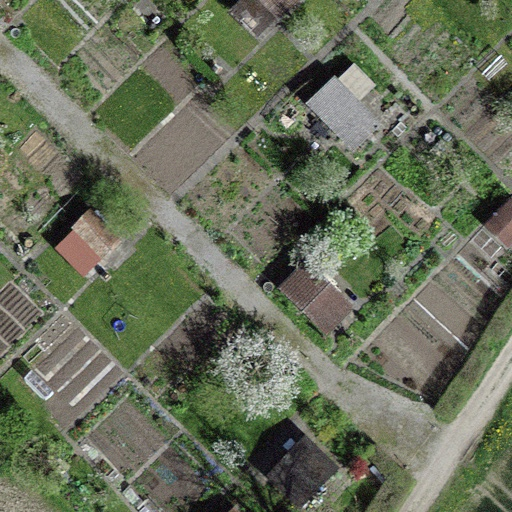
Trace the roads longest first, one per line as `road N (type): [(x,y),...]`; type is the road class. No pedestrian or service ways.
road 1 (track): [(441,475),(329,391),(0,64)]
road 2 (track): [(511,367),(416,511)]
